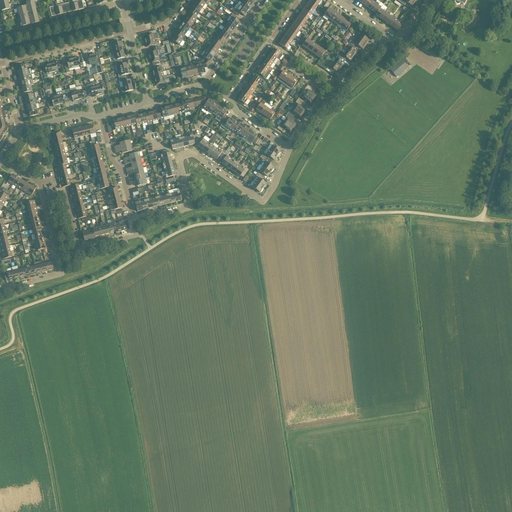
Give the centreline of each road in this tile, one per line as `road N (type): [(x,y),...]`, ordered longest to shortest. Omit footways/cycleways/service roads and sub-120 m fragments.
road 1 (residential): [(133,222),(189,208),(181,156),(192,154),(264,201),(289,147)]
road 2 (residential): [(2,63),(129,31)]
road 3 (residential): [(121,2),(0,40)]
road 4 (residential): [(227,102),(299,0)]
